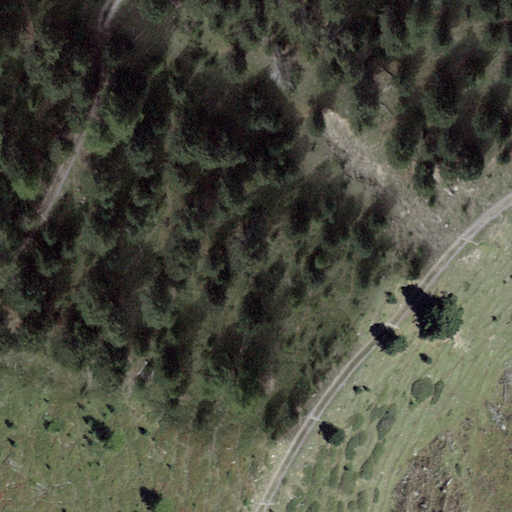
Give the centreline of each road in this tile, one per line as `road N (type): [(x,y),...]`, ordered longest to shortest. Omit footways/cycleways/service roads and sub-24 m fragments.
road 1 (track): [(259,511),(334,383),(511,199)]
road 2 (track): [(113,0),(0,240)]
